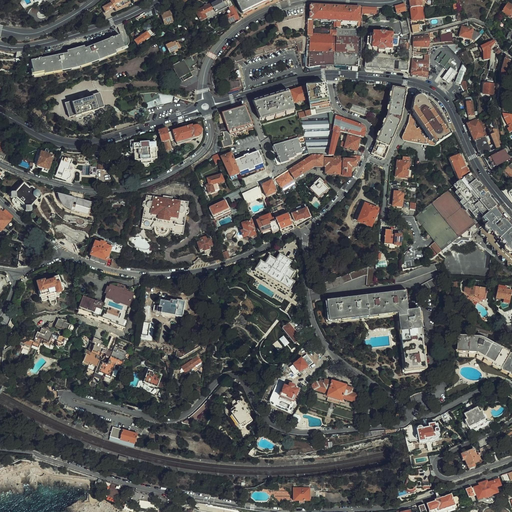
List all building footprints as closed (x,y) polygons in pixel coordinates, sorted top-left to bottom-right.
[(112,0),(110,1),(111,2),(102,7),(105,12),(113,8),(114,9),(128,1),(129,2),(132,0),(112,0)] [(238,21),(240,20),(231,1),(230,0),(218,0),(196,12),(201,21),(222,11),(228,7),(231,13),(224,16),(229,25),(237,20),(238,21)] [(236,0),(243,13),(270,0),(236,0)] [(413,0),(410,1),(410,2),(411,9),(421,7),(421,0),(413,0)] [(130,4),(129,2),(128,1),(114,9),(115,11),(130,4)] [(511,6),(507,3),(502,12),(511,18),(511,6)] [(405,4),(395,7),(398,14),(406,11),(405,4)] [(337,27),(337,16),(337,7),(312,6),(311,20),(308,20),(308,39),(307,67),(309,68),(320,67),(333,66),(336,66),(337,29),(337,27)] [(360,8),(337,7),(337,16),(337,27),(340,27),(340,21),(358,22),(358,26),(362,27),(362,14),(360,14),(360,8)] [(425,8),(424,7),(422,7),(421,7),(411,9),(412,22),(424,20),(423,8),(425,8)] [(150,10),(142,14),(144,19),(153,14),(152,8),(150,10)] [(164,25),(173,23),(170,12),(161,15),(164,25)] [(368,21),(366,23),(369,23),(378,22),(379,20),(391,21),(391,23),(401,21),(403,35),(411,35),(411,34),(408,19),(402,21),(399,20),(396,19),(392,18),(391,16),(390,15),(387,14),(382,14),(380,15),(379,17),(376,17),(372,18),(368,21)] [(146,32),(134,40),(138,46),(150,37),(147,32),(152,28),(149,23),(142,27),(146,32)] [(413,34),(421,32),(419,25),(414,26),(414,24),(411,25),(413,34)] [(475,41),(482,35),(473,31),(473,30),(462,27),(460,36),(471,39),(475,41)] [(337,29),(336,66),(358,68),(358,59),(361,59),(362,37),(358,37),(358,30),(337,29)] [(403,51),(410,52),(410,40),(398,39),(398,37),(393,36),(393,34),(386,33),(386,32),(381,32),(374,32),(374,34),(371,34),(371,37),(368,37),(368,45),(372,45),(372,48),(378,48),(379,49),(386,50),(386,49),(392,50),(392,47),(398,47),(397,51),(401,51),(401,48),(403,48),(403,51)] [(451,34),(440,35),(441,42),(445,42),(453,42),(451,34)] [(94,48),(93,46),(85,49),(84,48),(77,50),(77,49),(67,52),(67,53),(58,55),(59,57),(42,61),(41,59),(41,58),(39,59),(38,59),(31,61),(34,74),(52,71),(71,67),(90,62),(124,49),(119,36),(112,38),(109,39),(109,40),(110,42),(94,48)] [(422,37),(414,38),(413,41),(413,47),(422,47),(422,37)] [(430,37),(422,37),(422,47),(430,47),(430,37)] [(96,44),(93,46),(94,48),(110,42),(109,40),(96,44)] [(491,48),(495,43),(493,40),(491,41),(480,47),(481,47),(483,52),(483,61),(490,59),(491,48)] [(179,50),(176,43),(175,41),(166,44),(169,53),(179,50)] [(274,43),(265,46),(268,52),(276,49),(274,43)] [(462,45),(449,46),(458,55),(466,48),(462,45)] [(268,52),(265,46),(254,49),(256,55),(268,52)] [(440,51),(433,59),(448,70),(453,74),(454,71),(456,69),(448,63),(451,59),(440,51)] [(178,79),(180,80),(181,80),(191,75),(189,72),(193,70),(192,69),(191,66),(195,64),(194,63),(192,59),(191,56),(171,65),(178,79)] [(509,57),(505,56),(502,69),(501,75),(507,76),(509,77),(511,66),(511,63),(511,59),(509,57)] [(365,68),(408,71),(409,62),(376,59),(365,58),(365,68)] [(428,78),(430,66),(423,66),(423,61),(412,60),(412,70),(411,71),(411,75),(428,78)] [(456,83),(462,85),(467,67),(463,61),(456,83)] [(456,73),(454,71),(453,74),(448,70),(442,78),(448,83),(456,73)] [(487,84),(483,84),(483,95),(493,95),(493,91),(494,88),(494,86),(494,85),(493,85),(493,82),(487,82),(487,84)] [(332,112),(327,85),(307,87),(308,94),(311,110),(312,116),(329,112),(332,112)] [(308,94),(307,87),(296,90),(291,92),(295,104),(306,101),(306,100),(308,100),(306,94),(308,94)] [(397,89),(394,88),(393,95),(391,102),(405,105),(407,91),(397,89)] [(93,97),(85,99),(80,101),(72,103),(72,102),(65,104),(69,118),(76,116),(76,117),(98,110),(97,110),(104,108),(100,93),(93,95),(93,97)] [(141,94),(148,109),(174,103),(175,95),(157,93),(141,94)] [(303,155),(308,153),(304,137),(299,121),(297,121),(289,96),(257,105),(265,132),(268,136),(271,137),(278,157),(281,163),(281,164),(290,162),(289,160),(295,158),(294,157),(297,156),(296,155),(303,153),(303,155)] [(403,136),(406,142),(429,146),(434,147),(452,135),(441,113),(436,107),(429,100),(427,101),(424,98),(422,97),(420,97),(418,97),(416,99),(414,102),(413,102),(411,111),(409,122),(403,136)] [(405,105),(391,102),(388,117),(372,154),(385,159),(402,120),(405,105)] [(469,120),(479,119),(479,117),(478,113),(474,113),(472,102),(467,103),(469,120)] [(353,104),(351,110),(353,111),(366,116),(368,110),(353,104)] [(252,125),(246,107),(224,114),(229,129),(229,131),(231,135),(236,133),(236,136),(249,132),(248,129),(254,128),(253,125),(252,125)] [(299,113),(299,121),(312,116),(311,110),(299,113)] [(304,137),(333,136),(334,125),(330,124),(329,112),(312,116),(299,121),(304,137)] [(329,156),(334,156),(340,132),(364,138),(366,131),(366,129),(365,127),(364,126),(359,124),(347,120),(341,118),(336,116),(332,112),(329,112),(330,124),(334,125),(333,136),(329,156)] [(229,129),(224,114),(219,115),(222,130),(229,129)] [(511,114),(503,114),(504,119),(510,129),(511,133),(511,114)] [(467,125),(475,142),(486,137),(481,127),(480,125),(478,120),(467,125)] [(177,143),(191,139),(195,137),(199,137),(201,135),(202,133),(202,130),(200,128),(198,127),(196,126),(193,127),(193,125),(173,131),(177,143)] [(167,129),(159,132),(165,153),(174,150),(167,129)] [(498,148),(504,145),(497,129),(494,130),(496,134),(492,135),(498,148)] [(234,145),(231,135),(229,131),(224,131),(225,136),(224,136),(225,140),(223,141),(225,147),(234,145)] [(312,155),(324,156),(329,156),(333,136),(304,137),(308,153),(310,157),(312,155)] [(347,143),(345,148),(357,151),(360,140),(349,136),(347,143)] [(486,137),(475,142),(478,149),(482,157),(496,149),(490,136),(486,137)] [(0,158),(3,160),(11,145),(7,143),(6,145),(0,142),(0,158)] [(135,144),(135,149),(135,153),(136,160),(157,159),(156,143),(150,143),(150,142),(141,143),(141,144),(135,144)] [(42,168),(40,175),(46,177),(53,155),(48,154),(49,150),(45,148),(44,153),(41,152),(40,156),(39,160),(37,166),(42,168)] [(504,150),(488,159),(493,168),(509,159),(504,150)] [(236,161),(241,174),(243,179),(265,170),(259,152),(249,156),(248,155),(245,157),(245,158),(236,161)] [(236,161),(233,153),(222,157),(233,181),(238,179),(237,176),(241,174),(236,161)] [(221,162),(218,154),(215,155),(213,157),(216,164),(221,162)] [(315,166),(323,167),(324,156),(312,155),(310,157),(289,170),(290,172),(295,179),(315,166)] [(451,159),(460,182),(471,174),(468,172),(465,167),(460,155),(451,159)] [(344,177),(351,177),(351,166),(356,166),(357,160),(360,161),(360,157),(351,157),(351,160),(341,159),(342,157),(334,156),(334,159),(326,159),(326,174),(344,175),(344,177)] [(66,163),(67,161),(67,159),(63,157),(55,176),(61,178),(65,170),(68,171),(68,170),(70,164),(66,163)] [(411,159),(404,158),(403,162),(398,161),(396,177),(408,179),(411,159)] [(288,173),(290,172),(289,170),(276,179),(281,188),(293,181),(288,173)] [(222,174),(208,179),(210,185),(204,187),(206,191),(208,190),(210,194),(215,192),(215,191),(220,189),(218,183),(225,180),(222,174)] [(460,182),(419,215),(432,232),(434,234),(438,240),(439,241),(445,249),(481,221),(482,219),(483,218),(476,209),(464,195),(478,183),(471,174),(460,182)] [(324,185),(325,185),(323,183),(319,178),(316,181),(317,181),(315,183),(315,184),(311,189),(320,198),(324,194),(325,194),(329,190),(324,185)] [(262,185),(267,197),(277,192),(273,180),(262,185)] [(11,193),(12,197),(16,197),(26,206),(27,210),(30,210),(31,206),(37,199),(36,197),(38,196),(39,195),(40,193),(38,191),(36,190),(32,186),(31,187),(30,187),(29,188),(24,183),(15,192),(11,193)] [(482,188),(478,183),(464,195),(476,209),(483,218),(495,208),(497,206),(487,194),(485,195),(481,189),(482,188)] [(510,199),(511,201),(511,186),(510,184),(503,191),(510,199)] [(242,195),(246,202),(262,195),(259,187),(242,195)] [(401,193),(395,192),(393,206),(403,207),(404,195),(401,194),(401,193)] [(147,206),(144,224),(154,226),(160,227),(160,228),(160,230),(162,232),(164,233),(166,233),(167,232),(168,232),(169,230),(170,228),(176,230),(186,232),(189,213),(190,213),(191,212),(192,209),(191,207),(190,207),(191,201),(175,199),(165,197),(149,194),(148,200),(147,200),(146,201),(145,204),(146,206),(147,206)] [(93,203),(78,198),(75,211),(89,215),(93,203)] [(227,201),(210,209),(215,219),(231,212),(227,201)] [(0,231),(13,218),(0,205),(0,231)] [(378,210),(366,205),(359,222),(371,227),(378,210)] [(483,218),(482,219),(486,223),(483,225),(487,229),(493,236),(498,242),(511,228),(511,226),(510,225),(507,222),(505,223),(503,220),(502,221),(500,219),(501,218),(499,216),(501,214),(495,208),(483,218)] [(308,209),(293,214),(296,222),(304,219),(305,220),(311,218),(308,209)] [(277,220),(283,236),(287,234),(295,229),(289,214),(285,216),(282,218),(281,218),(277,220)] [(273,234),(280,231),(275,218),(272,218),(271,215),(260,219),(260,220),(257,221),(262,233),(271,230),(273,234)] [(250,238),(256,235),(254,229),(255,229),(252,221),(244,224),(246,230),(242,232),(244,237),(249,236),(250,238)] [(483,225),(478,230),(479,231),(479,232),(480,233),(479,233),(480,234),(479,234),(480,235),(479,236),(480,237),(485,238),(486,239),(486,240),(486,241),(486,242),(486,243),(486,244),(486,246),(491,246),(492,247),(498,242),(493,236),(487,229),(483,225)] [(511,228),(498,242),(511,254),(511,255),(511,228)] [(392,235),(392,233),(392,231),(387,231),(386,232),(384,232),(384,237),(386,237),(385,245),(401,246),(402,236),(395,236),(392,235)] [(438,240),(434,243),(434,244),(441,253),(445,249),(439,241),(438,240)] [(199,246),(201,253),(205,252),(206,254),(211,252),(210,250),(214,249),(212,242),(208,243),(208,241),(202,243),(203,245),(199,246)] [(492,247),(491,248),(492,249),(492,250),(493,251),(492,252),(494,252),(495,252),(496,252),(497,253),(497,254),(497,255),(497,256),(501,256),(501,257),(501,258),(501,259),(502,260),(502,261),(504,261),(505,262),(506,261),(506,262),(506,263),(507,267),(509,267),(510,267),(511,266),(511,267),(511,268),(511,255),(511,254),(498,242),(492,247)] [(92,256),(107,261),(112,249),(106,247),(107,244),(102,243),(101,244),(97,243),(92,256)] [(273,259),(269,256),(265,264),(268,266),(266,270),(285,281),(286,280),(289,279),(293,290),(302,287),(299,281),(300,280),(298,275),(297,275),(295,271),(294,270),(295,268),(288,264),(283,261),(279,258),(280,256),(276,253),(273,259)] [(105,265),(107,261),(92,256),(90,259),(105,265)] [(109,259),(107,266),(110,267),(119,269),(121,262),(109,259)] [(395,276),(395,280),(396,283),(404,283),(434,272),(438,270),(438,264),(435,264),(430,265),(409,273),(404,274),(402,275),(395,276)] [(373,265),(320,286),(321,291),(326,289),(326,291),(365,276),(367,276),(367,285),(375,285),(375,268),(373,265)] [(285,281),(266,270),(264,273),(283,285),(284,282),(285,281)] [(431,288),(443,281),(442,278),(441,275),(422,286),(425,297),(432,295),(431,288)] [(44,279),(37,281),(39,291),(37,291),(39,298),(41,297),(42,301),(49,300),(49,301),(57,299),(56,297),(63,296),(62,292),(63,290),(64,288),(63,287),(62,286),(60,286),(58,276),(54,277),(54,279),(45,281),(44,279)] [(111,285),(107,295),(130,304),(134,296),(126,293),(128,289),(118,285),(117,287),(111,285)] [(486,289),(471,287),(471,288),(466,288),(465,292),(468,294),(477,296),(482,300),(484,299),(486,289)] [(511,291),(511,290),(507,290),(499,288),(497,298),(504,300),(510,301),(511,291)] [(85,311),(83,314),(124,330),(128,320),(125,318),(127,313),(103,304),(83,296),(84,294),(78,292),(72,306),(85,311)] [(406,292),(329,302),(331,321),(400,313),(407,370),(426,368),(419,310),(408,311),(407,305),(408,304),(406,292)] [(107,295),(103,304),(127,313),(130,304),(107,295)] [(185,302),(183,302),(180,301),(178,301),(178,302),(171,301),(170,303),(167,302),(161,301),(160,306),(158,306),(157,312),(163,313),(173,315),(182,317),(185,302)] [(66,321),(61,319),(61,320),(59,319),(55,327),(61,330),(62,329),(67,331),(70,325),(66,323),(66,321)] [(302,341),(291,326),(288,328),(286,327),(285,327),(284,328),(284,330),(296,346),(302,341)] [(43,344),(50,347),(54,349),(56,344),(63,347),(66,339),(58,335),(58,337),(55,336),(56,334),(42,328),(40,333),(38,332),(34,342),(29,340),(31,334),(28,333),(26,337),(24,336),(20,347),(23,348),(22,353),(28,355),(32,345),(33,343),(40,346),(42,341),(44,342),(43,344)] [(487,335),(479,333),(478,337),(460,336),(459,351),(477,351),(511,371),(511,353),(486,339),(487,335)] [(127,355),(128,353),(115,347),(113,351),(111,357),(108,364),(98,360),(103,350),(106,352),(107,348),(101,346),(102,342),(93,338),(92,342),(94,343),(90,351),(88,351),(87,355),(84,362),(89,364),(97,367),(95,372),(102,375),(103,373),(107,374),(105,377),(110,379),(112,375),(115,377),(118,371),(115,370),(116,366),(122,368),(126,359),(127,359),(128,357),(126,356),(126,355),(127,355)] [(313,363),(308,355),(299,361),(300,362),(291,368),(296,375),(313,363)] [(198,357),(182,367),(185,373),(188,371),(191,375),(199,370),(196,366),(201,362),(198,357)] [(161,377),(155,374),(150,372),(148,371),(144,381),(159,388),(161,384),(158,383),(161,377)] [(356,402),(358,396),(352,394),(354,389),(347,387),(347,386),(334,382),(327,380),(325,385),(317,382),(315,383),(313,385),(314,388),(315,389),(330,394),(329,396),(342,400),(343,398),(356,402)] [(294,388),(295,386),(291,384),(289,388),(284,386),(281,395),(282,395),(281,397),(282,397),(282,398),(293,403),(299,390),(294,388)] [(139,400),(136,409),(146,411),(148,402),(139,400)] [(244,410),(237,400),(233,403),(236,407),(232,409),(232,411),(233,413),(230,415),(237,425),(240,423),(242,427),(245,427),(252,421),(247,415),(248,414),(248,413),(247,410),(244,410)] [(471,411),(465,414),(467,419),(466,420),(469,427),(486,419),(484,415),(484,414),(482,411),(480,412),(477,408),(471,411)] [(303,429),(308,429),(307,421),(301,419),(300,423),(296,423),(292,419),(288,427),(296,429),(303,429)] [(429,427),(425,428),(423,428),(421,427),(420,427),(419,427),(418,429),(417,430),(420,441),(426,440),(426,441),(432,440),(432,439),(437,438),(437,432),(438,432),(438,431),(438,429),(436,429),(435,423),(429,424),(430,427),(429,427)] [(111,437),(135,444),(137,435),(130,432),(114,428),(111,437)] [(134,448),(135,444),(111,437),(110,441),(134,448)] [(467,463),(469,469),(475,467),(474,461),(478,459),(478,458),(479,458),(478,455),(476,455),(473,448),(460,453),(462,459),(463,459),(465,463),(467,463)] [(499,459),(496,450),(483,455),(486,463),(499,459)] [(511,480),(511,472),(507,474),(502,476),(503,477),(504,480),(505,481),(509,482),(511,480)] [(422,487),(424,487),(431,487),(431,478),(423,478),(418,479),(418,476),(408,476),(409,488),(418,488),(419,487),(422,487)] [(488,484),(487,481),(479,484),(480,486),(474,488),(478,499),(485,497),(486,498),(492,496),(493,494),(498,493),(496,487),(501,486),(499,480),(488,484)] [(309,487),(292,487),(292,501),(297,501),(298,504),(303,504),(303,501),(308,501),(309,487)] [(421,489),(418,492),(419,495),(426,493),(424,487),(422,487),(421,489)] [(148,494),(126,488),(125,493),(128,494),(128,497),(136,499),(146,501),(160,502),(160,501),(161,501),(161,502),(167,503),(168,498),(148,494)] [(470,498),(475,496),(472,488),(467,490),(469,498),(470,498)] [(441,497),(437,498),(438,499),(436,500),(436,501),(432,502),(432,501),(427,503),(430,511),(446,511),(455,508),(455,505),(457,504),(457,502),(457,501),(458,500),(457,499),(456,498),(452,499),(451,495),(441,498),(441,497)] [(205,511),(228,511),(229,508),(193,502),(192,506),(193,508),(196,510),(199,511),(205,511)] [(128,504),(125,503),(124,509),(130,511),(134,511),(137,506),(128,504)]
